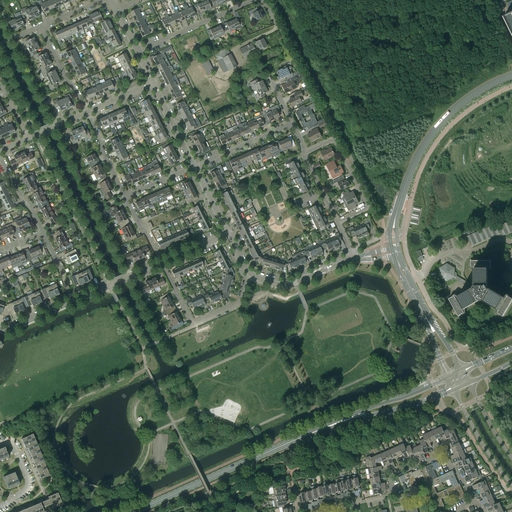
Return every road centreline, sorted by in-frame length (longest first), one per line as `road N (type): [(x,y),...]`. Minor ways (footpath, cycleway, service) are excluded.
road 1 (secondary): [(133,511),(347,418)]
road 2 (unclassified): [(409,243),(427,230),(421,175),(430,152),(456,119),(511,86)]
road 3 (residential): [(248,273),(237,304),(192,323),(161,262)]
road 4 (residential): [(337,223),(368,207),(333,137),(303,153)]
road 5 (unclassified): [(460,369),(398,247)]
road 6 (unclassified): [(394,256),(446,376)]
road 7 (residential): [(473,502),(440,455),(390,473),(394,492)]
road 8 (residential): [(137,50),(251,0)]
